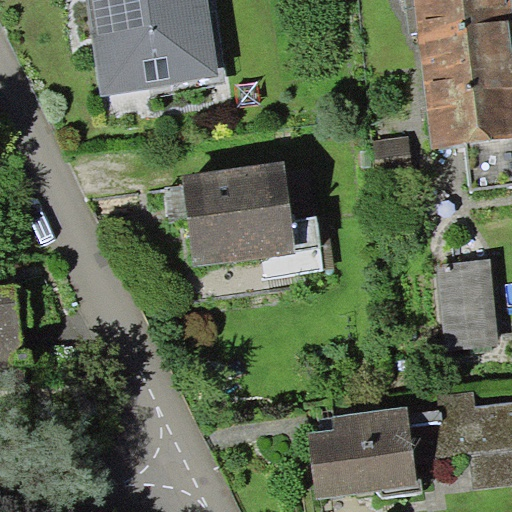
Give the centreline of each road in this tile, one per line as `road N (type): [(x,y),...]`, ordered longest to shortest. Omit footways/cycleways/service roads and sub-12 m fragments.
road 1 (residential): [(176,478),(0,99)]
road 2 (residential): [(176,478),(0,504)]
